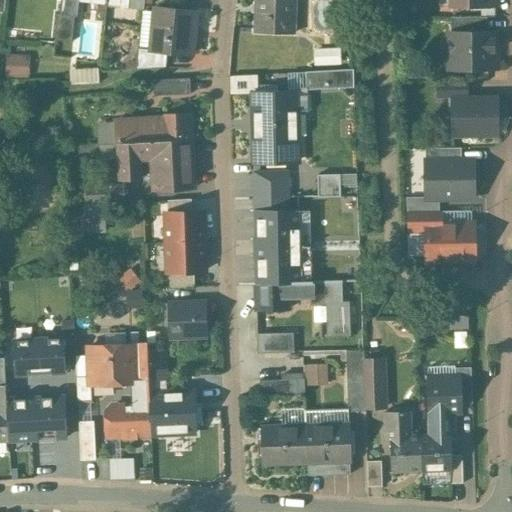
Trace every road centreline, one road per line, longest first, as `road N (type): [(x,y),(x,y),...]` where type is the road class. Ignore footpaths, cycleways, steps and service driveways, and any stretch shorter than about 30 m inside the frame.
road 1 (residential): [(234,504),(222,66),(228,0)]
road 2 (residential): [(506,164),(507,511)]
road 3 (residential): [(234,504),(0,497)]
road 4 (residential): [(362,511),(234,504)]
